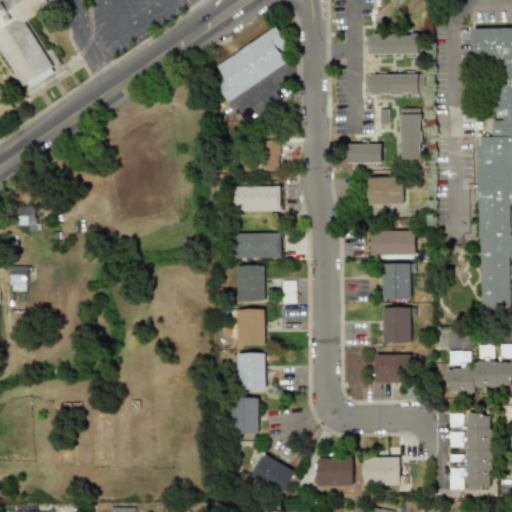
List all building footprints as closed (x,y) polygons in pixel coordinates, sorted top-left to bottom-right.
[(0,0),(0,116),(11,110),(0,91),(0,46),(23,88),(58,68),(30,19),(53,6),(51,1),(52,0),(0,0)] [(215,64),(224,78),(216,83),(227,101),(291,62),(282,48),(289,44),(278,26),(215,64)] [(511,27),(473,28),(473,61),(496,61),(496,111),(502,111),(502,120),(492,120),(492,137),(478,137),(479,308),(509,308),(509,256),(511,256),(511,27)] [(367,34),(367,54),(417,55),(417,34),(367,34)] [(367,96),(424,96),(424,73),(367,73),(367,96)] [(421,112),(399,112),(399,163),(421,163),(421,112)] [(279,140),(260,140),(260,156),(243,156),(243,171),(279,171),(279,140)] [(347,164),(382,164),(382,143),(347,143),(347,164)] [(367,205),(404,205),(404,177),(367,177),(367,205)] [(281,185),(234,185),(234,211),(281,211),(281,185)] [(17,205),(17,228),(37,228),(37,205),(17,205)] [(416,230),(372,230),(372,259),(416,259),(416,230)] [(282,232),(235,232),(235,258),(282,258),(282,232)] [(383,299),(415,299),(415,263),(383,263),(383,299)] [(265,264),(237,264),(237,302),(265,302),(265,264)] [(28,265),(9,265),(9,308),(28,308),(28,265)] [(295,302),(295,280),(281,280),(281,302),(295,302)] [(415,306),(383,306),(383,344),(415,344),(415,306)] [(232,345),(266,345),(266,308),(232,308),(232,345)] [(266,389),(266,352),(239,352),(239,389),(266,389)] [(413,382),(413,354),(376,354),(376,382),(413,382)] [(511,361),(474,361),(474,368),(448,368),(448,390),(511,390),(511,361)] [(259,434),(259,397),(234,397),(234,434),(259,434)] [(467,489),(494,489),(494,413),(467,413),(467,489)] [(282,495),(296,471),(265,452),(251,476),(282,495)] [(355,485),(355,457),(315,457),(315,485),(355,485)] [(408,485),(408,475),(400,475),(400,457),(365,457),(365,485),(408,485)]
